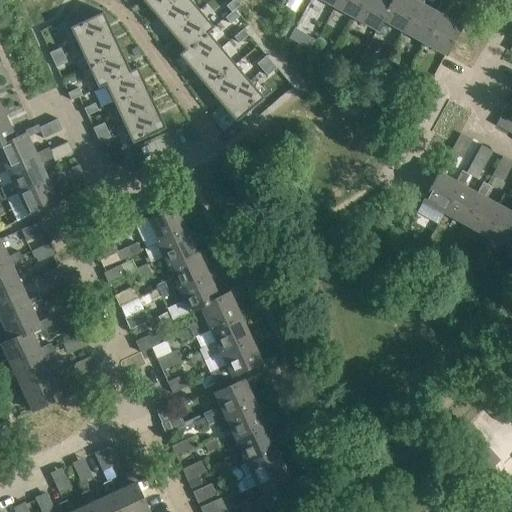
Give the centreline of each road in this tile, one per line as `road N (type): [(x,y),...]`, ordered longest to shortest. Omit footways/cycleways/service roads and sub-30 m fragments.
road 1 (residential): [(104,195),(65,214),(120,331),(108,365),(122,406)]
road 2 (residential): [(391,178),(448,75),(477,89)]
road 3 (residential): [(24,101),(30,113),(57,100),(104,195)]
road 4 (residential): [(122,406),(80,442),(0,487)]
road 5 (residential): [(187,511),(144,413),(122,406)]
road 6 (residential): [(219,143),(104,195)]
